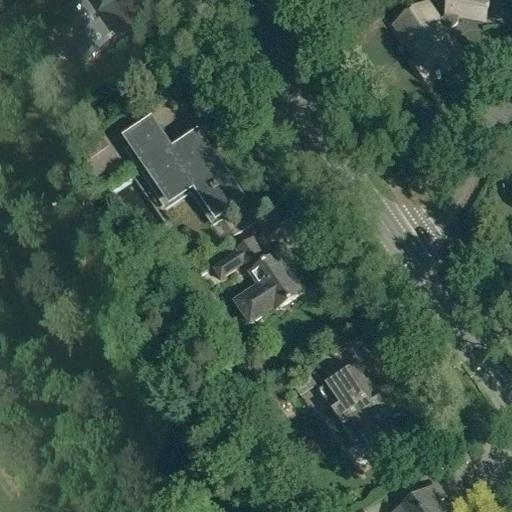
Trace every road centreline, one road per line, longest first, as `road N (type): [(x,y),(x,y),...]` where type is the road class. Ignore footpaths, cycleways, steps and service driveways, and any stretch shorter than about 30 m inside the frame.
road 1 (secondary): [(393,239),(231,0)]
road 2 (secondary): [(511,402),(393,239)]
road 3 (residential): [(393,239),(445,204),(511,85)]
